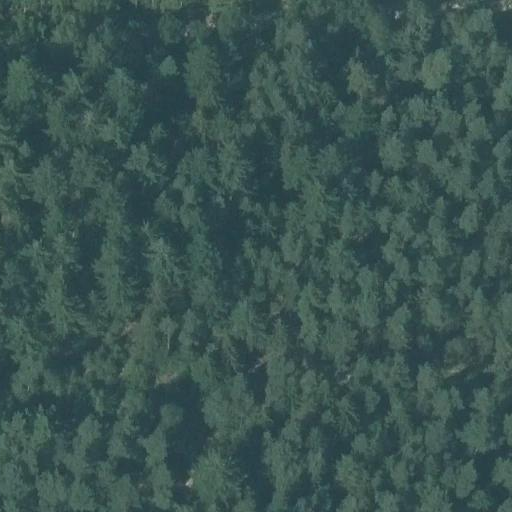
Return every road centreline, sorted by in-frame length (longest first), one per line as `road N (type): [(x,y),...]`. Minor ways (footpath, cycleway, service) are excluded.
road 1 (track): [(511,3),(0,44)]
road 2 (track): [(226,399),(260,388),(511,367)]
road 3 (track): [(0,421),(226,399)]
road 4 (track): [(226,399),(198,445),(185,511)]
